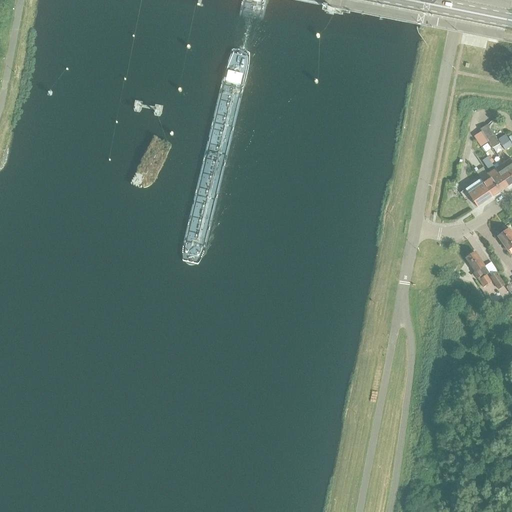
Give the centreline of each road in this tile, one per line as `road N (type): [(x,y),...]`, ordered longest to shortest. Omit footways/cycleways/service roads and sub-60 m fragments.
road 1 (residential): [(461,0),(416,230)]
road 2 (unclassified): [(360,511),(400,310)]
road 3 (unclassified): [(395,511),(412,353),(400,310)]
